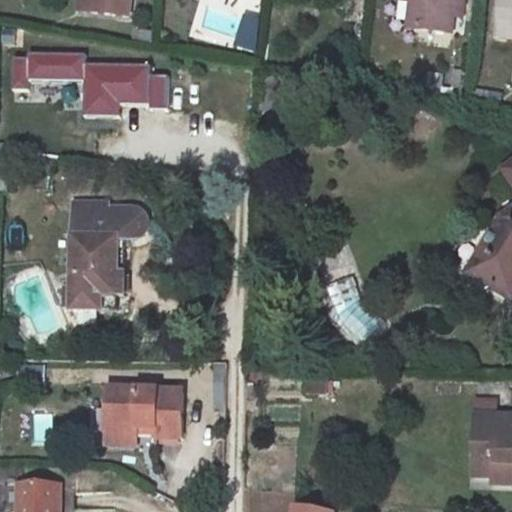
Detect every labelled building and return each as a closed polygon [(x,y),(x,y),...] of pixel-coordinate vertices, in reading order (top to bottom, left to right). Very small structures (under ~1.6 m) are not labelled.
[(98,0),(97,12),(136,17),(138,0),(98,0)] [(418,0),(415,32),(457,34),(460,0),(418,0)] [(511,0),(503,0),(501,25),(511,26),(511,0)] [(264,21),(248,18),(239,50),(261,56),(264,21)] [(41,54),(26,54),(26,85),(41,85),(41,75),(99,75),(99,110),(135,110),(135,97),(164,97),(164,102),(181,102),(181,68),(163,69),(163,58),(98,59),(98,48),(41,49),(41,54)] [(320,103),(297,99),(292,129),(314,134),(320,103)] [(7,125),(6,176),(19,176),(20,126),(7,125)] [(75,204),(72,307),(110,309),(112,294),(118,294),(121,238),(127,221),(128,208),(75,204)] [(471,265),(511,289),(511,288),(511,208),(511,209),(511,210),(511,218),(503,227),(498,224),(471,265)] [(319,299),(358,345),(386,321),(346,275),(319,299)] [(22,367),(23,386),(46,384),(45,365),(22,367)] [(326,394),(326,378),(307,378),(308,394),(326,394)] [(106,391),(108,435),(181,438),(182,393),(106,391)] [(487,478),(511,481),(511,462),(511,419),(508,419),(508,413),(473,411),(469,468),(488,471),(487,478)] [(25,485),(24,511),(62,511),(63,487),(25,485)]
